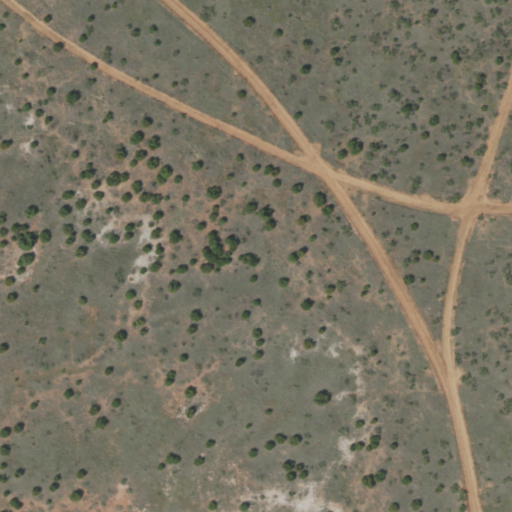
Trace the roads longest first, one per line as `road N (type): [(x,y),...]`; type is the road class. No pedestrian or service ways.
road 1 (track): [(0,29),(79,100),(228,182),(294,187),(443,440)]
road 2 (track): [(461,511),(443,440),(448,224),(511,115)]
road 3 (track): [(175,0),(279,120),(294,187)]
road 4 (track): [(294,187),(448,224),(511,229)]
